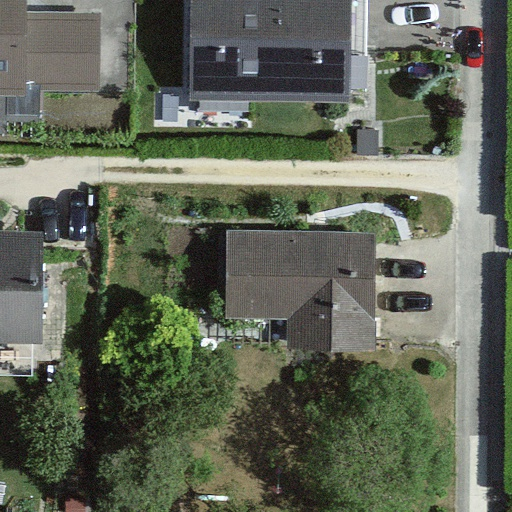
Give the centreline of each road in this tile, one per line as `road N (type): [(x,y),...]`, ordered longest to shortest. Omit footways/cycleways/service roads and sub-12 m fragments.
road 1 (residential): [(482,0),(475,511)]
road 2 (unknown): [(102,167),(479,179)]
